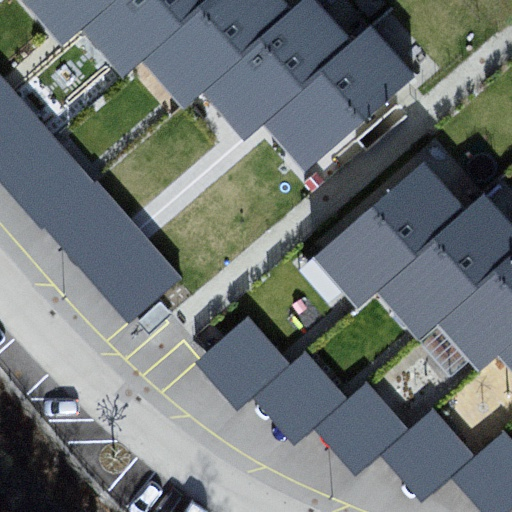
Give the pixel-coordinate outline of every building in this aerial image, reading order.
[(28,0),(62,38),(79,23),(104,0),(28,0)] [(104,0),(79,23),(121,70),(140,52),(198,0),(104,0)] [(198,0),(140,52),(184,101),(202,85),(291,5),(286,0),(198,0)] [(297,0),(291,5),(202,85),(245,132),(262,116),(349,38),(315,0),(297,0)] [(349,38),(262,116),(304,163),(410,68),(368,21),(349,38)] [(0,74),(0,178),(129,323),(181,277),(0,74)] [(420,162),(314,257),(357,303),(373,289),(462,207),(420,162)] [(462,207),(373,289),(415,335),(432,318),(511,247),(511,229),(478,192),(462,207)] [(511,247),(432,318),(474,365),(495,346),(511,330),(511,247)] [(293,361),(245,310),(188,364),(237,414),(247,405),(293,361)] [(511,330),(495,346),(511,365),(511,330)] [(350,401),(303,352),(293,361),(247,405),(294,454),(313,436),(350,401)] [(412,428),(368,383),(350,401),(313,436),(356,481),(374,463),(412,428)] [(473,455),(430,410),(412,428),(374,463),(417,508),(444,483),(473,455)] [(502,511),(511,503),(511,443),(499,430),(473,455),(444,483),(471,511),(502,511)]
